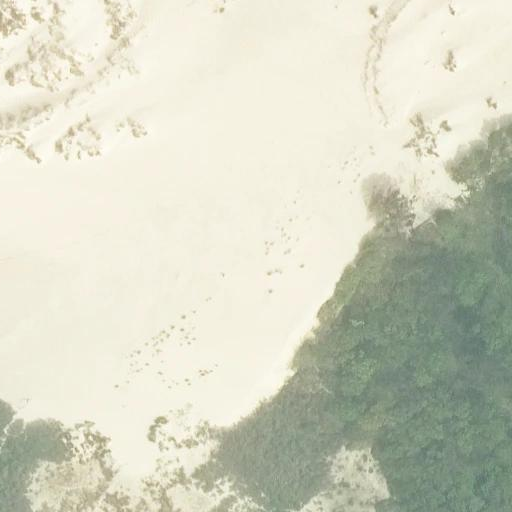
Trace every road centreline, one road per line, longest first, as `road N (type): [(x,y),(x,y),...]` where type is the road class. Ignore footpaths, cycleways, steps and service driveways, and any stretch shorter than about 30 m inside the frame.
road 1 (track): [(325,97),(433,0)]
road 2 (track): [(220,0),(325,97)]
